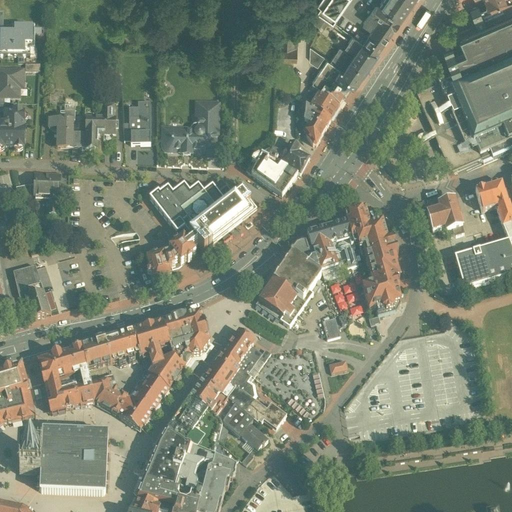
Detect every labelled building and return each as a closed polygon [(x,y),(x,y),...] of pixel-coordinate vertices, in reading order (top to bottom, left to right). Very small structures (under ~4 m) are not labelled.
[(2,0),(3,12),(16,12),(15,16),(28,16),(28,28),(35,29),(37,29),(37,4),(26,4),(26,0),(2,0)] [(324,0),(325,0),(317,12),(327,18),(333,23),(348,0),(324,0)] [(381,0),(379,4),(400,19),(413,0),(381,0)] [(511,2),(485,14),(482,9),(480,10),(479,9),(478,8),(478,7),(477,7),(475,7),(474,7),(473,8),(472,9),(472,10),(471,11),(472,12),(478,28),(460,36),(465,49),(455,53),(453,48),(452,47),(451,46),(449,46),(448,46),(447,47),(446,48),(445,48),(445,49),(445,50),(445,52),(453,71),(448,73),(435,79),(441,93),(435,95),(434,95),(434,94),(433,94),(432,93),(431,94),(430,94),(429,95),(429,96),(429,98),(422,101),(430,119),(428,119),(428,120),(427,122),(427,123),(428,124),(429,125),(430,126),(431,126),(433,125),(442,147),(452,171),(458,168),(459,172),(478,164),(484,166),(511,154),(511,2)] [(379,4),(378,3),(363,24),(372,30),(368,36),(359,30),(354,37),(376,53),(394,28),(400,19),(379,4)] [(317,12),(311,8),(311,22),(320,29),(327,18),(317,12)] [(303,21),(277,20),(276,61),(297,62),(297,47),(303,47),(304,28),(303,28),(303,21)] [(28,28),(13,28),(13,34),(0,34),(0,58),(30,58),(30,51),(35,51),(35,29),(28,28)] [(354,37),(353,37),(345,47),(355,54),(353,57),(340,48),(330,62),(357,81),(357,82),(365,71),(365,70),(376,53),(354,37)] [(324,58),(310,47),(310,62),(318,68),(324,58)] [(320,72),(350,93),(357,81),(330,62),(327,60),(320,72)] [(38,66),(25,66),(25,74),(38,74),(38,66)] [(23,73),(0,72),(0,99),(19,99),(19,81),(23,81),(23,73)] [(350,93),(320,72),(313,82),(320,87),(330,95),(343,103),(350,93)] [(330,95),(320,87),(315,95),(316,95),(339,110),(343,103),(330,95)] [(339,110),(316,95),(307,109),(331,123),(339,110)] [(14,105),(0,105),(0,114),(4,114),(13,114),(13,112),(14,105)] [(102,120),(86,120),(85,135),(86,150),(86,152),(98,152),(98,136),(116,137),(116,121),(113,121),(113,109),(102,108),(102,120)] [(192,133),(165,133),(164,145),(163,145),(163,148),(163,149),(163,150),(164,151),(165,152),(165,153),(167,154),(168,154),(175,154),(183,154),(183,153),(197,153),(198,154),(198,155),(199,155),(200,155),(201,154),(202,153),(207,154),(207,160),(222,160),(222,159),(223,159),(224,142),(218,142),(218,110),(200,109),(200,127),(197,128),(195,129),(194,130),(193,132),(192,133)] [(152,110),(125,111),(126,151),(153,151),(152,110)] [(75,111),(65,111),(65,120),(56,117),(55,121),(49,121),(49,131),(51,131),(58,133),(58,138),(54,138),(61,139),(60,149),(86,150),(85,135),(73,135),(73,123),(75,123),(75,111)] [(13,114),(4,114),(4,126),(2,126),(0,128),(0,129),(0,150),(24,151),(24,144),(25,143),(25,129),(24,129),(25,114),(22,114),(22,112),(13,112),(13,114)] [(329,126),(306,112),(305,123),(304,134),(306,139),(313,148),(317,149),(329,126)] [(300,151),(290,146),(278,168),(298,178),(300,179),(309,162),(298,156),(300,151)] [(149,164),(149,152),(137,152),(137,164),(149,164)] [(281,156),(272,152),(260,158),(268,162),(276,166),(281,156)] [(281,169),(277,174),(266,166),(268,162),(260,158),(259,158),(254,161),(246,175),(282,200),(298,178),(281,169)] [(60,179),(35,178),(35,198),(51,199),(50,218),(59,218),(60,179)] [(502,185),(475,193),(481,214),(496,210),(501,223),(509,244),(455,260),(465,292),(511,277),(511,213),(509,205),(508,206),(505,195),(502,185)] [(29,187),(16,189),(18,195),(20,206),(28,204),(27,200),(31,199),(29,187)] [(204,195),(198,187),(190,194),(184,187),(173,196),(168,189),(160,195),(158,193),(149,200),(171,229),(164,234),(174,246),(177,244),(178,245),(184,240),(189,247),(194,242),(204,255),(208,252),(209,253),(211,251),(211,250),(213,249),(212,247),(215,244),(216,244),(216,243),(221,240),(226,246),(232,241),(227,235),(232,231),(233,231),(233,230),(238,227),(239,226),(243,222),(244,222),(249,218),(250,218),(256,213),(250,206),(242,195),(236,200),(227,188),(218,195),(212,188),(204,195)] [(18,195),(12,196),(15,207),(20,206),(18,195)] [(454,202),(439,207),(440,212),(428,216),(433,234),(445,230),(447,235),(452,233),(454,238),(456,239),(464,236),(454,202)] [(365,211),(345,217),(347,224),(354,248),(358,246),(362,259),(396,250),(394,241),(388,243),(383,223),(370,227),(365,211)] [(347,224),(307,235),(309,243),(312,251),(319,270),(320,274),(338,268),(330,246),(332,245),(334,249),(337,248),(339,256),(355,251),(354,248),(347,224)] [(184,240),(178,245),(177,244),(174,246),(174,247),(174,248),(169,252),(170,253),(168,255),(165,256),(164,255),(157,257),(157,256),(153,257),(153,258),(146,260),(149,272),(147,272),(148,277),(151,276),(153,285),(160,283),(161,286),(165,284),(165,282),(171,280),(169,272),(179,269),(187,264),(188,265),(192,263),(190,261),(196,256),(189,247),(184,240)] [(319,270),(312,251),(309,243),(308,243),(310,247),(307,248),(311,262),(308,266),(317,272),(319,270)] [(306,246),(302,246),(298,248),(256,307),(281,325),(281,324),(290,330),(307,305),(304,303),(308,296),(312,298),(322,284),(319,282),(321,278),(320,274),(317,272),(308,266),(311,262),(307,248),(307,246),(306,246)] [(396,250),(362,259),(362,260),(365,259),(372,286),(362,288),(369,313),(376,311),(378,318),(397,313),(400,306),(400,304),(401,304),(397,290),(398,290),(399,289),(398,286),(398,284),(397,284),(396,280),(400,279),(394,258),(398,257),(396,250)] [(63,266),(58,267),(60,278),(66,277),(63,266)] [(36,268),(13,274),(20,301),(26,300),(26,299),(44,294),(36,268)] [(63,290),(44,295),(51,317),(69,312),(63,290)] [(44,294),(26,299),(26,300),(31,323),(52,317),(51,317),(44,295),(44,294)] [(186,318),(172,322),(172,323),(172,324),(163,327),(162,327),(173,364),(184,371),(193,359),(200,359),(210,345),(201,315),(186,319),(186,318)] [(372,327),(380,324),(378,318),(370,321),(372,327)] [(341,319),(335,320),(338,331),(344,330),(341,319)] [(335,320),(323,323),(328,342),(340,339),(338,331),(335,320)] [(416,340),(399,343),(344,411),(349,442),(353,441),(354,446),(475,426),(475,422),(486,421),(472,339),(452,324),(444,335),(416,340)] [(162,327),(134,335),(142,363),(148,377),(169,392),(170,392),(171,392),(174,387),(178,380),(182,375),(184,373),(184,372),(184,371),(173,364),(162,327)] [(255,344),(239,333),(221,357),(238,369),(255,344)] [(134,335),(105,344),(106,349),(97,352),(95,347),(94,347),(81,351),(88,375),(103,370),(108,369),(115,367),(120,370),(142,363),(134,335)] [(105,342),(95,345),(95,347),(97,352),(106,349),(105,344),(105,342)] [(262,356),(252,349),(247,356),(257,364),(259,362),(258,362),(262,356)] [(81,351),(67,356),(74,379),(81,409),(81,410),(95,406),(88,375),(81,351)] [(262,356),(258,362),(259,362),(264,366),(271,356),(265,352),(262,356)] [(52,360),(45,362),(44,362),(43,362),(39,364),(38,363),(37,365),(38,365),(40,373),(40,374),(41,374),(43,380),(42,380),(42,381),(43,381),(45,387),(44,387),(44,388),(45,388),(47,396),(46,396),(46,397),(47,397),(49,406),(48,407),(49,407),(51,415),(51,416),(52,417),(52,416),(57,415),(58,416),(58,415),(65,413),(66,414),(66,413),(66,412),(59,384),(74,379),(67,356),(66,355),(65,356),(61,357),(60,357),(60,358),(53,360),(52,359),(52,360)] [(293,360),(276,363),(278,370),(280,381),(281,383),(283,382),(303,378),(304,383),(314,380),(313,376),(314,376),(310,356),(304,357),(303,355),(293,357),(293,360)] [(257,364),(247,356),(238,369),(248,377),(249,377),(258,364),(257,364)] [(238,369),(221,357),(203,384),(235,407),(254,423),(257,426),(259,425),(267,413),(254,403),(257,399),(254,387),(248,383),(251,379),(252,379),(249,377),(248,377),(238,369)] [(346,363),(329,367),(331,377),(348,373),(346,363)] [(264,366),(257,376),(262,380),(269,370),(264,366)] [(5,374),(0,375),(0,429),(3,428),(22,423),(23,424),(23,423),(35,420),(35,421),(36,420),(35,419),(32,405),(33,404),(32,404),(29,393),(30,392),(29,392),(25,379),(26,378),(25,377),(23,370),(23,369),(22,368),(21,369),(11,372),(8,371),(6,372),(5,374)] [(103,370),(88,375),(95,406),(99,408),(100,409),(101,410),(102,410),(102,411),(104,412),(105,411),(105,412),(106,412),(106,413),(108,414),(109,413),(109,414),(111,415),(112,416),(113,416),(117,418),(117,419),(118,419),(118,418),(128,400),(128,399),(127,400),(123,397),(122,396),(121,397),(119,396),(120,395),(120,393),(120,392),(119,391),(117,391),(114,380),(113,379),(110,379),(108,369),(103,370)] [(278,370),(269,370),(262,380),(261,381),(268,386),(274,384),(275,382),(280,381),(278,370)] [(148,377),(131,402),(128,400),(118,418),(121,420),(121,421),(140,434),(143,430),(169,393),(169,392),(148,377)] [(74,379),(59,384),(66,412),(69,411),(70,411),(75,410),(75,411),(76,410),(80,409),(81,409),(74,379)] [(280,381),(275,382),(274,384),(279,391),(285,390),(283,382),(281,383),(280,381)] [(235,407),(203,384),(190,401),(208,414),(223,424),(235,407)] [(208,414),(190,401),(167,435),(185,448),(191,439),(199,427),(208,414)] [(254,423),(235,407),(223,424),(223,426),(239,440),(240,438),(250,427),(254,423)] [(271,408),(267,413),(259,425),(261,427),(264,424),(272,430),(277,423),(281,426),(287,419),(271,408)] [(223,424),(208,414),(199,427),(214,437),(219,440),(223,426),(223,424)] [(73,428),(67,427),(67,429),(56,429),(56,435),(43,435),(43,436),(42,436),(42,452),(37,451),(37,456),(31,456),(30,454),(27,454),(25,455),(20,455),(19,477),(37,478),(37,483),(40,483),(40,493),(41,494),(104,497),(104,496),(105,496),(107,438),(106,438),(106,437),(93,437),(94,428),(85,427),(85,425),(79,424),(79,426),(73,426),(73,428)] [(508,424),(501,425),(503,436),(509,435),(508,424)] [(228,431),(223,426),(219,440),(218,444),(223,448),(228,431)] [(214,437),(199,427),(191,439),(194,441),(211,448),(214,437)] [(268,443),(250,427),(240,438),(258,453),(262,449),(263,449),(268,443)] [(185,448),(167,435),(163,441),(159,447),(157,453),(166,458),(166,459),(174,463),(176,465),(197,472),(203,467),(209,467),(211,461),(211,458),(186,448),(186,449),(185,448)] [(211,448),(194,441),(191,439),(185,448),(186,449),(186,448),(211,458),(214,459),(216,450),(211,448)] [(223,448),(218,444),(216,450),(214,459),(234,467),(239,462),(223,448)] [(157,453),(154,461),(157,462),(167,465),(168,466),(171,468),(171,470),(186,475),(186,476),(193,479),(197,478),(197,472),(176,465),(174,463),(166,459),(166,458),(157,453)] [(249,456),(242,464),(246,469),(254,460),(249,456)] [(167,465),(157,462),(154,461),(144,484),(201,500),(206,480),(203,480),(201,478),(199,480),(197,478),(193,479),(186,476),(186,475),(171,470),(171,468),(168,466),(167,465)] [(318,472),(314,468),(308,474),(312,478),(318,472)] [(222,474),(211,471),(208,474),(201,500),(198,511),(220,511),(229,477),(221,476),(222,474)] [(292,498),(274,478),(271,477),(258,490),(242,511),(317,511),(316,503),(310,495),(292,498)] [(198,511),(201,500),(144,484),(137,500),(175,509),(174,511),(198,511)] [(79,507),(110,507),(110,499),(79,499),(79,507)] [(174,511),(175,509),(137,500),(132,511),(174,511)]
